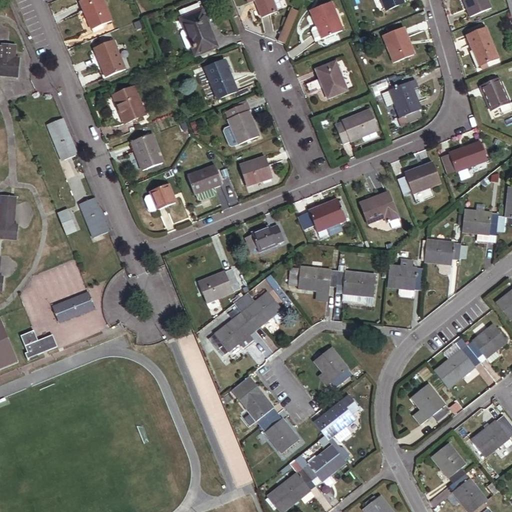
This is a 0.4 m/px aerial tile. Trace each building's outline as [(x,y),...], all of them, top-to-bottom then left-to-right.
[(105,24),(113,21),(103,0),(86,0),(81,2),(95,34),(105,29),(105,24)] [(247,0),(249,4),(256,2),(263,19),(278,13),(272,0),(247,0)] [(405,3),(403,0),(383,0),(388,10),(405,3)] [(463,0),(471,18),(492,10),(487,0),(463,0)] [(218,47),(200,3),(181,11),(188,29),(183,31),(182,34),(189,49),(194,47),(197,56),(218,47)] [(343,31),(331,3),(311,11),(318,26),(314,28),(312,31),(316,39),(319,40),(343,31)] [(286,44),(300,12),(292,8),(278,41),(286,44)] [(484,31),(482,26),(468,31),(470,36),(484,31)] [(413,57),(406,41),(409,39),(405,28),(386,36),(397,63),(413,57)] [(500,60),(487,29),(484,31),(470,36),(469,37),(475,52),(481,67),(500,60)] [(416,55),(409,39),(406,41),(413,57),(416,55)] [(95,48),(108,78),(128,70),(116,40),(95,48)] [(0,75),(2,52),(16,53),(17,46),(3,45),(2,48),(0,47),(0,75)] [(0,76),(19,79),(21,60),(15,59),(16,53),(2,52),(0,75),(0,76)] [(481,67),(475,52),(472,53),(479,68),(481,67)] [(238,92),(226,61),(207,69),(219,100),(238,92)] [(347,92),(336,64),(317,71),(328,100),(347,92)] [(423,110),(415,90),(419,88),(416,81),(391,91),(396,103),(402,118),(406,117),(409,124),(423,118),(420,111),(423,110)] [(390,89),(387,82),(373,87),(377,97),(382,95),(380,92),(390,89)] [(509,109),(500,82),(482,88),(491,115),(509,109)] [(145,117),(139,104),(141,103),(135,88),(114,97),(125,124),(145,117)] [(391,91),(390,90),(382,94),(388,107),(396,103),(391,91)] [(259,138),(246,105),(227,112),(240,145),(259,138)] [(379,131),(371,111),(336,125),(344,145),(379,131)] [(323,126),(332,122),(330,117),(321,121),(323,126)] [(409,124),(406,117),(402,118),(399,120),(403,129),(410,126),(409,124)] [(71,137),(64,119),(48,125),(62,161),(78,155),(71,137)] [(165,163),(153,135),(134,143),(145,171),(165,163)] [(488,164),(481,143),(451,154),(451,156),(458,175),(488,164)] [(458,175),(451,156),(443,159),(450,178),(458,175)] [(273,179),(267,158),(241,166),(247,187),(273,179)] [(442,182),(434,163),(406,175),(407,176),(399,180),(406,197),(413,194),(414,195),(442,182)] [(224,185),(216,167),(190,179),(199,201),(203,202),(211,198),(212,195),(210,191),(224,185)] [(177,203),(171,185),(153,192),(153,193),(146,196),(145,200),(150,211),(154,212),(177,203)] [(401,226),(389,193),(361,204),(368,224),(385,217),(387,222),(390,221),(393,229),(401,226)] [(0,258),(0,255),(1,240),(7,240),(9,225),(14,225),(16,199),(0,197),(0,200),(0,264),(1,258),(0,258)] [(95,240),(110,233),(96,198),(81,205),(95,240)] [(347,221),(339,200),(309,212),(318,233),(347,221)] [(75,228),(67,208),(57,212),(65,232),(75,228)] [(500,217),(500,214),(485,213),(476,212),(465,211),(463,232),(481,234),(490,235),(498,236),(498,232),(500,217)] [(305,212),(296,216),(302,229),(311,225),(305,212)] [(506,226),(507,218),(500,217),(498,232),(505,233),(506,226)] [(17,241),(18,226),(14,225),(9,225),(7,240),(17,241)] [(285,243),(278,227),(272,230),(271,228),(252,236),(253,238),(258,249),(260,254),(285,243)] [(258,249),(253,238),(247,240),(252,252),(258,249)] [(462,246),(462,244),(427,241),(425,261),(425,263),(453,265),(454,260),(460,260),(461,259),(462,246)] [(467,260),(469,247),(462,246),(461,259),(467,260)] [(422,292),(424,270),(413,269),(414,261),(402,260),(402,267),(390,266),(387,288),(400,289),(399,295),(402,298),(412,299),(414,296),(415,291),(422,292)] [(373,298),(375,278),(345,275),(346,268),(339,267),(338,275),(337,290),(336,295),(342,295),(342,304),(357,305),(358,297),(373,298)] [(242,290),(234,270),(200,284),(208,303),(242,290)] [(337,290),(338,275),(290,270),(288,288),(298,289),(298,292),(316,294),(315,302),(327,303),(328,294),(329,294),(330,289),(337,290)] [(256,331),(282,310),(276,302),(280,298),(274,290),(256,304),(248,294),(234,305),(238,309),(243,315),(256,331)] [(510,321),(511,320),(511,293),(497,305),(510,321)] [(61,323),(96,309),(90,294),(55,308),(61,323)] [(292,302),(287,295),(282,298),(287,305),(292,302)] [(372,307),(373,298),(358,297),(357,305),(372,307)] [(234,322),(243,315),(238,309),(230,316),(234,322)] [(251,335),(256,331),(243,315),(234,322),(212,340),(225,356),(241,343),(251,335)] [(0,373),(21,365),(1,319),(0,319),(0,373)] [(496,353),(509,343),(495,325),(467,347),(478,360),(483,355),(487,360),(496,353)] [(30,361),(60,349),(55,337),(41,343),(36,332),(23,338),(30,354),(28,355),(30,361)] [(247,350),(256,342),(251,335),(241,343),(247,350)] [(448,390),(481,365),(478,360),(467,347),(462,340),(455,345),(460,352),(434,372),(448,390)] [(353,375),(333,348),(315,362),(324,373),(332,384),(336,389),(353,375)] [(490,364),(499,357),(496,353),(487,360),(490,364)] [(487,360),(483,355),(478,360),(481,365),(487,360)] [(332,384),(324,373),(319,377),(327,387),(332,384)] [(234,393),(252,379),(251,378),(233,392),(234,393)] [(275,409),(252,379),(234,393),(261,428),(274,418),(270,413),(275,409)] [(451,412),(429,385),(412,398),(422,410),(429,420),(434,417),(438,422),(451,412)] [(228,404),(233,400),(229,395),(224,399),(228,404)] [(346,427),(356,419),(342,402),(315,424),(325,437),(333,446),(333,447),(335,446),(337,449),(341,447),(338,443),(337,444),(332,437),(335,436),(340,441),(351,433),(346,427)] [(429,420),(422,410),(415,415),(423,425),(429,420)] [(510,440),(511,437),(511,425),(504,416),(490,427),(486,430),(472,441),(485,458),(503,444),(510,440)] [(300,441),(293,432),(283,419),(278,423),(274,418),(261,428),(282,455),(300,441)] [(507,449),(511,445),(511,442),(510,440),(503,444),(507,449)] [(466,475),(462,470),(466,466),(449,445),(432,458),(454,485),(466,475)] [(333,447),(333,446),(310,464),(303,454),(296,460),(303,469),(317,487),(346,464),(333,447)] [(339,451),(346,459),(352,455),(345,446),(339,451)] [(303,469),(296,460),(292,463),(299,472),(303,469)] [(287,511),(317,487),(303,469),(299,472),(268,497),(279,511),(284,511),(287,511)] [(474,511),(487,502),(470,479),(477,474),(474,469),(466,475),(454,485),(449,488),(467,511),(474,511)] [(499,493),(493,485),(488,488),(495,497),(499,493)] [(368,508),(378,500),(375,496),(365,504),(368,508)] [(392,511),(381,498),(378,500),(368,508),(364,511),(392,511)]
